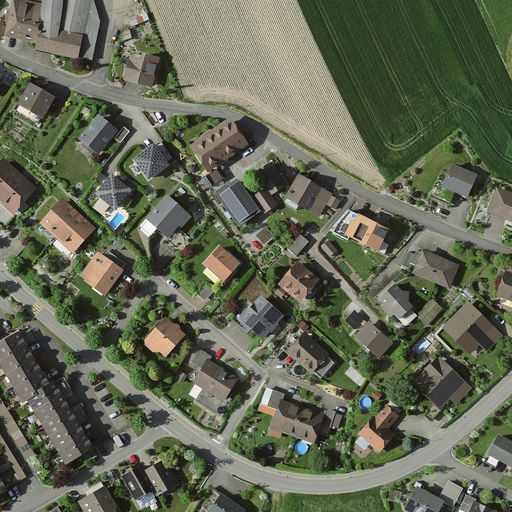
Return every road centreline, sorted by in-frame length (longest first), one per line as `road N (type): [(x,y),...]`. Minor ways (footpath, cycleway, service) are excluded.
road 1 (residential): [(0,52),(125,99),(239,118),(356,188)]
road 2 (residential): [(97,358),(151,286),(168,291),(257,374)]
road 3 (residential): [(213,454),(276,481),(334,486),(430,452)]
road 4 (residential): [(384,329),(312,248),(356,188)]
road 5 (residential): [(356,188),(511,255)]
road 6 (residential): [(41,497),(144,440),(164,418)]
road 7 (residential): [(0,276),(97,358)]
